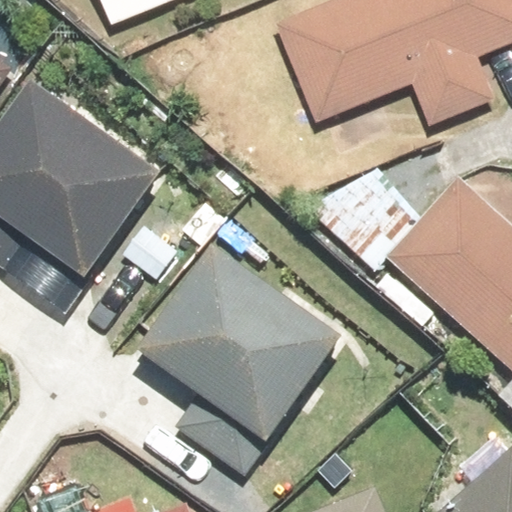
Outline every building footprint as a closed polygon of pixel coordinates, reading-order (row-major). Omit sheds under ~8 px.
[(114,0),(122,21),(175,0),(114,0)] [(511,0),(335,0),(285,20),(325,121),(422,82),(439,124),(510,96),(493,55),(511,47),(511,0)] [(0,108),(23,74),(0,57),(0,108)] [(179,169),(43,75),(0,136),(0,258),(12,267),(39,228),(105,274),(179,169)] [(511,208),(472,172),(397,252),(511,358),(511,208)] [(359,330),(228,239),(154,345),(214,386),(186,426),(257,475),(359,330)] [(511,511),(511,450),(445,511),(511,511)] [(396,511),(386,485),(316,511),(396,511)] [(202,511),(198,500),(167,511),(202,511)]
